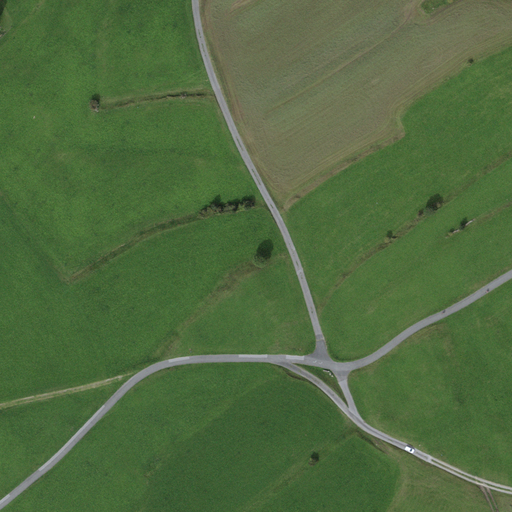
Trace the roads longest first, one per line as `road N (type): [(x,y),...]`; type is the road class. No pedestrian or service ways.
road 1 (unclassified): [(511,275),(359,366),(243,359),(171,363),(141,375),(0,508)]
road 2 (track): [(141,375),(0,407)]
